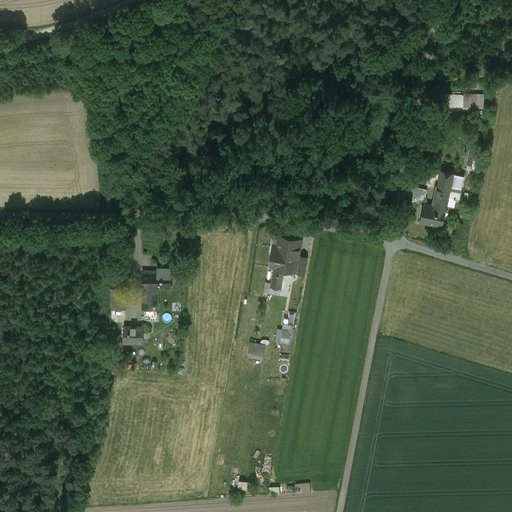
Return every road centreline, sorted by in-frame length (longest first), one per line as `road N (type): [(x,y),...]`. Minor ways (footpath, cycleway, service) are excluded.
road 1 (unclassified): [(393,239),(276,218),(0,213)]
road 2 (unclassified): [(341,511),(393,239)]
road 3 (unclassified): [(393,239),(445,0)]
road 4 (track): [(0,44),(135,0)]
road 5 (unclassified): [(511,276),(393,239)]
